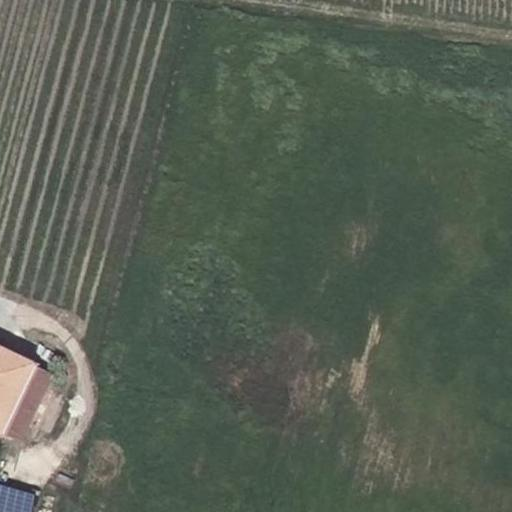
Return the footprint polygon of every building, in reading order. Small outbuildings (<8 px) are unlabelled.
[(44,349),(40,365),(56,328),(60,313),(44,349)] [(0,352),(40,365),(44,349),(46,342),(0,328),(0,352)] [(40,365),(25,417),(41,381),(56,328),(40,365)] [(0,416),(23,423),(25,417),(40,365),(0,352),(0,416)] [(58,414),(65,396),(52,391),(45,409),(58,414)]
